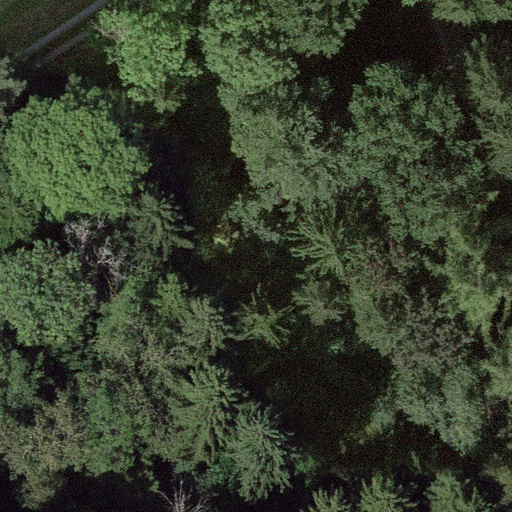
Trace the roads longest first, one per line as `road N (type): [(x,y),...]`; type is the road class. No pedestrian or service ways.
road 1 (track): [(429,0),(511,173)]
road 2 (track): [(109,0),(0,70)]
